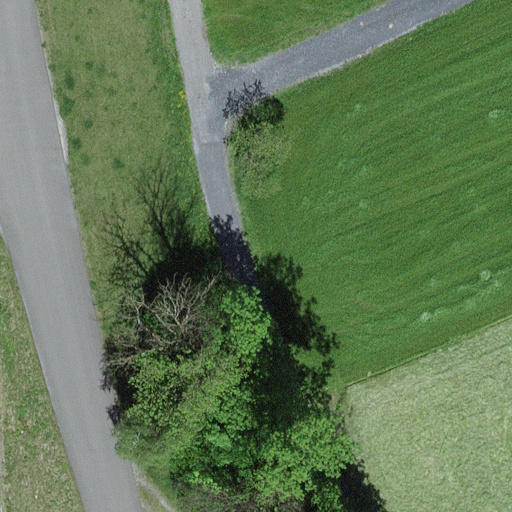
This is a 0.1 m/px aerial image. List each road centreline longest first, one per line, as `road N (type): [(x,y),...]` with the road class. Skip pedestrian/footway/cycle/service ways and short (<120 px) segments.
road 1 (track): [(180,0),(224,230),(345,511)]
road 2 (unclassified): [(1,0),(19,136),(112,511)]
road 3 (track): [(447,0),(304,67),(202,102)]
